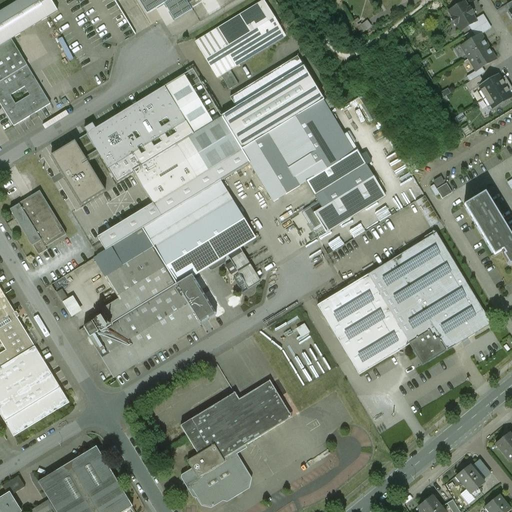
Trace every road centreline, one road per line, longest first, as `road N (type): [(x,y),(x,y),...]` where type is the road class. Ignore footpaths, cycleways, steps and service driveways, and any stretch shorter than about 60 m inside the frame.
road 1 (unclassified): [(101,410),(324,275)]
road 2 (unclassified): [(0,161),(171,56)]
road 3 (unclassified): [(0,241),(101,410)]
road 4 (secondary): [(357,511),(460,427)]
